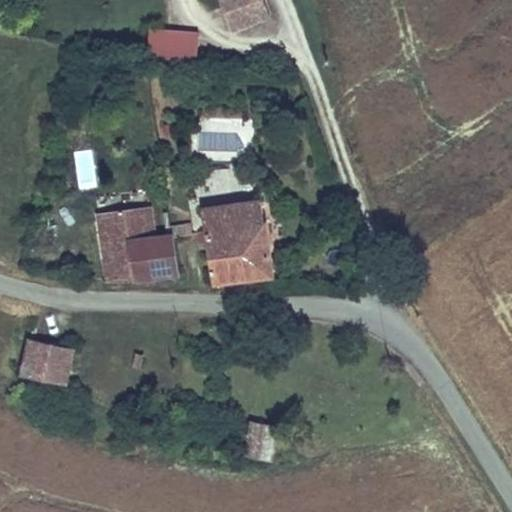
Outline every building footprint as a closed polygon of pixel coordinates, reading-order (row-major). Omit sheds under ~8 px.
[(265,0),(222,0),(234,31),(271,16),(265,0)] [(199,29),(150,25),(146,56),(197,61),(199,29)] [(263,196),(203,203),(213,284),(277,276),(269,217),(266,217),(263,196)] [(106,280),(181,271),(175,229),(156,232),(153,204),(97,212),(106,280)] [(192,231),(191,222),(175,223),(176,232),(192,231)] [(25,358),(72,368),(76,346),(28,335),(25,358)] [(25,358),(22,373),(69,382),(72,368),(25,358)] [(253,455),(271,460),(276,436),(279,422),(252,418),(250,428),(244,453),(253,455)]
